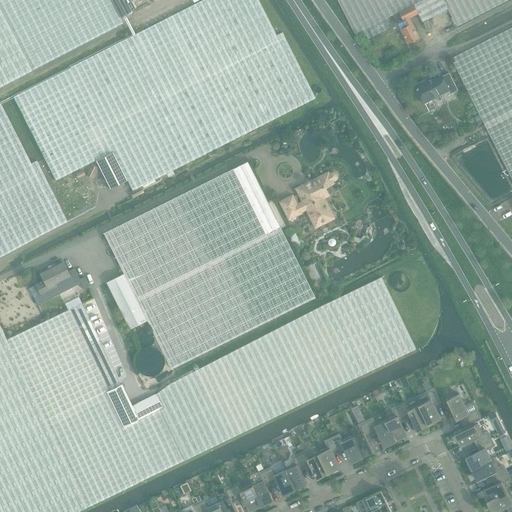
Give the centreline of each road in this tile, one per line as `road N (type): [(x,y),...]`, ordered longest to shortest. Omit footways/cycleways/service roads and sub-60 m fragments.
road 1 (secondary): [(347,81),(504,355)]
road 2 (secondary): [(511,325),(400,147),(347,81)]
road 3 (residential): [(468,511),(434,445),(297,511)]
road 4 (unclassified): [(511,249),(376,82)]
road 5 (unclassified): [(376,82),(511,23)]
